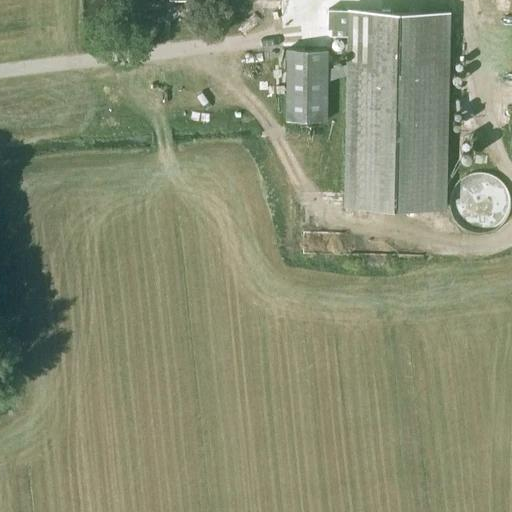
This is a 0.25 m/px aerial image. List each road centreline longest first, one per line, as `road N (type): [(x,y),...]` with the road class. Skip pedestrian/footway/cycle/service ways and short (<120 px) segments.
road 1 (track): [(0,71),(271,40),(322,0)]
road 2 (track): [(466,0),(484,119),(511,171)]
